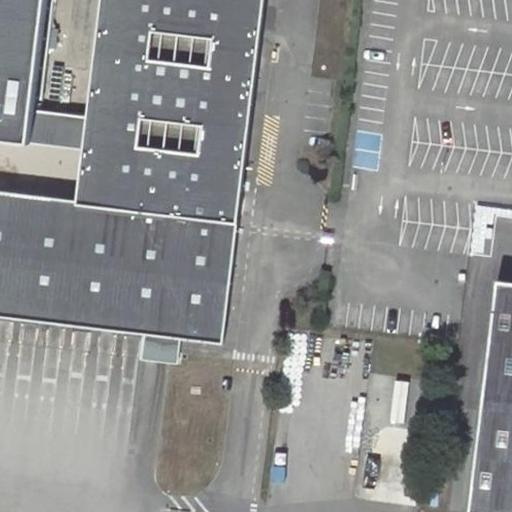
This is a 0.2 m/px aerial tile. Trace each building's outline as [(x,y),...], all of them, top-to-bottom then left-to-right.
[(49,0),(0,0),(0,318),(145,336),(181,340),(224,345),(239,220),(233,218),(235,194),(242,194),(265,0),(102,0),(88,117),(36,111),(49,0)] [(242,194),(235,194),(233,218),(239,220),(242,194)] [(511,511),(511,282),(497,281),(468,511),(511,511)] [(181,340),(145,336),(142,361),(178,365),(181,340)] [(364,479),(362,500),(415,504),(416,483),(364,479)]
